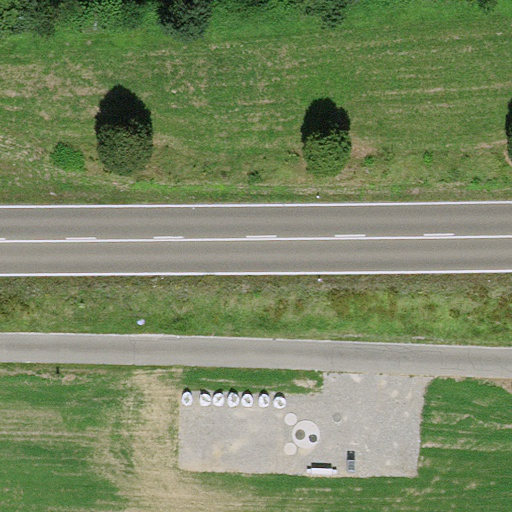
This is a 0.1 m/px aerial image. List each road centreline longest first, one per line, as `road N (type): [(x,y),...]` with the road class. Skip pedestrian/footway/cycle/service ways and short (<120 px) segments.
road 1 (track): [(0,349),(380,348),(511,358)]
road 2 (primary): [(0,245),(511,238)]
